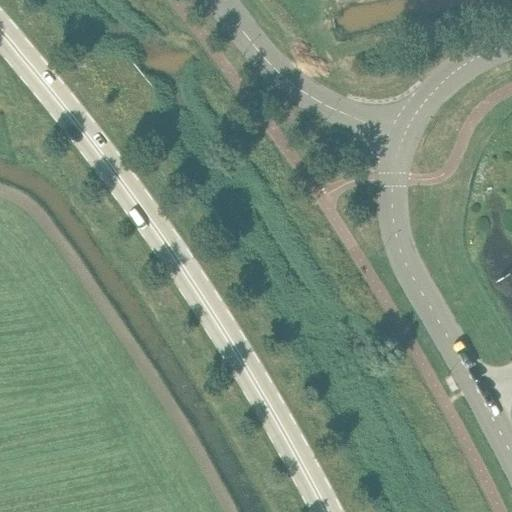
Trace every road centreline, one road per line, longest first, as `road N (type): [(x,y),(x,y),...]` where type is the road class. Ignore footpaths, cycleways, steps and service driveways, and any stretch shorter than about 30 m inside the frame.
road 1 (secondary): [(328,511),(200,293),(118,175),(0,32)]
road 2 (unclassified): [(511,449),(406,262),(394,181),(404,142)]
road 3 (unclassified): [(404,142),(310,96),(266,59),(218,0)]
road 4 (unclassified): [(404,142),(429,97),(465,62),(511,39)]
